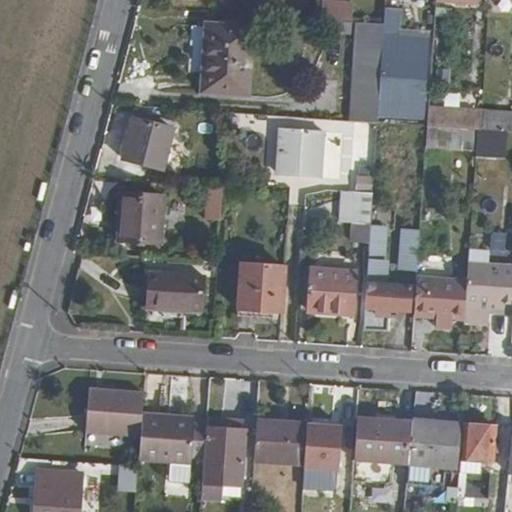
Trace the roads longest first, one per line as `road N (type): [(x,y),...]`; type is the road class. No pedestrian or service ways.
road 1 (residential): [(511,378),(27,344)]
road 2 (residential): [(120,0),(27,344)]
